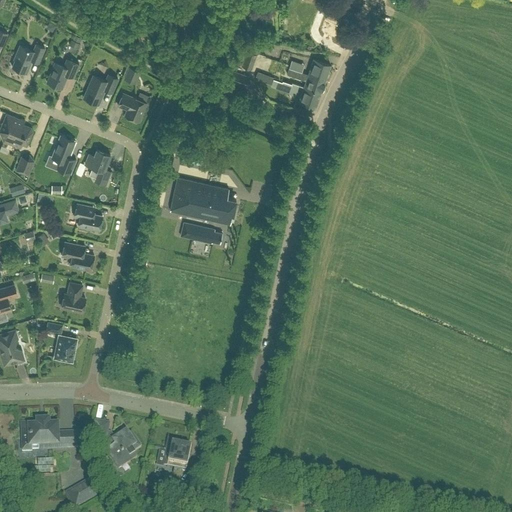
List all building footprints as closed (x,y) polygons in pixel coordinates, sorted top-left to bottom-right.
[(325,21),(320,30),(333,37),(337,28),(325,21)] [(265,39),(253,34),(248,48),(259,53),(265,39)] [(45,47),(36,44),(33,50),(20,45),(14,59),(15,59),(12,66),(26,72),(32,60),(38,62),(45,47)] [(256,54),(242,48),(236,64),(250,69),(256,54)] [(79,63),(67,58),(64,66),(55,62),(47,82),(61,88),(67,75),(73,77),(79,63)] [(290,63),(289,67),(325,80),(330,63),(314,58),(308,74),(296,70),(298,66),(290,63)] [(140,71),(128,66),(123,78),(135,83),(140,71)] [(321,92),(325,80),(289,67),(287,73),(306,80),(304,86),(321,92)] [(274,77),(257,71),(254,78),(271,84),(274,77)] [(118,78),(108,74),(106,80),(93,75),(83,97),(98,103),(105,89),(112,92),(118,78)] [(284,81),(283,89),(297,92),(298,84),(284,81)] [(316,106),(321,92),(304,86),(299,101),(316,106)] [(132,97),(123,93),(117,105),(127,109),(125,115),(138,121),(147,102),(133,96),(132,97)] [(24,120),(6,113),(2,122),(0,123),(0,133),(3,140),(20,147),(21,144),(26,146),(32,131),(30,127),(23,124),(24,120)] [(75,141),(60,134),(51,157),(59,160),(56,167),(70,173),(76,159),(69,156),(75,141)] [(183,153),(181,161),(182,161),(201,165),(205,149),(184,145),(183,153)] [(110,154),(97,149),(94,155),(89,153),(85,164),(99,170),(95,180),(105,184),(111,171),(104,169),(110,154)] [(34,160),(20,155),(15,170),(28,175),(34,160)] [(122,176),(114,173),(110,183),(118,186),(122,176)] [(229,188),(177,176),(170,210),(230,224),(232,216),(236,198),(227,196),(229,188)] [(18,210),(15,200),(0,204),(0,220),(7,219),(5,214),(18,210)] [(91,206),(77,203),(74,216),(79,217),(78,225),(99,229),(102,215),(89,212),(91,206)] [(215,229),(184,221),(181,235),(193,238),(199,240),(212,243),(212,241),(220,243),(223,232),(215,230),(215,229)] [(21,236),(21,247),(37,247),(37,236),(21,236)] [(80,244),(64,241),(61,255),(71,257),(70,265),(91,269),(94,255),(79,251),(80,244)] [(56,283),(56,273),(43,273),(43,283),(56,283)] [(82,284),(70,282),(67,294),(64,293),(61,307),(82,311),(85,297),(80,296),(82,284)] [(0,312),(11,309),(8,298),(17,295),(14,284),(0,288),(0,293),(1,295),(0,295),(0,312)] [(62,324),(48,321),(46,329),(61,332),(62,324)] [(22,357),(14,330),(0,334),(0,344),(1,345),(0,347),(0,349),(3,351),(2,353),(5,362),(22,357)] [(76,338),(59,334),(54,357),(72,361),(76,338)] [(48,427),(47,422),(38,423),(38,428),(23,428),(24,441),(24,452),(46,451),(70,450),(79,450),(78,435),(69,435),(57,436),(56,427),(48,427)] [(109,424),(95,422),(92,435),(106,438),(112,448),(107,451),(118,469),(136,457),(133,452),(137,449),(136,448),(137,445),(138,444),(133,436),(130,438),(126,432),(120,436),(118,433),(113,436),(111,433),(107,432),(109,424)] [(182,442),(168,440),(166,452),(170,453),(167,468),(186,472),(186,468),(187,468),(191,448),(181,446),(182,442)] [(93,481),(67,494),(76,510),(102,497),(93,481)] [(193,486),(178,483),(175,498),(190,501),(193,486)]
